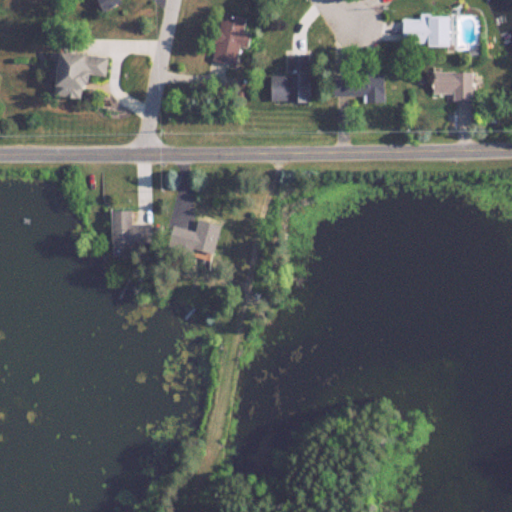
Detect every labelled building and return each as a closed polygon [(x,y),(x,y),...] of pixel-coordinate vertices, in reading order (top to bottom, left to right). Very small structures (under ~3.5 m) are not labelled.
[(98,0),(104,13),(124,4),(122,0),(98,0)] [(214,60),(238,65),(248,17),(224,12),(214,60)] [(456,17),(404,17),(404,46),(456,46),(456,17)] [(107,76),(109,55),(62,53),(59,97),(89,98),(91,75),(107,76)] [(313,101),(313,54),(290,54),(290,76),(274,76),(274,101),(313,101)] [(478,72),(439,72),(439,94),(458,94),(458,101),(478,101),(478,72)] [(389,102),(388,74),(337,75),(337,96),(369,96),(369,103),(389,102)] [(113,210),(113,243),(151,243),(151,223),(133,223),(133,210),(113,210)] [(216,253),(222,224),(200,219),(197,231),(173,225),(169,242),(216,253)]
